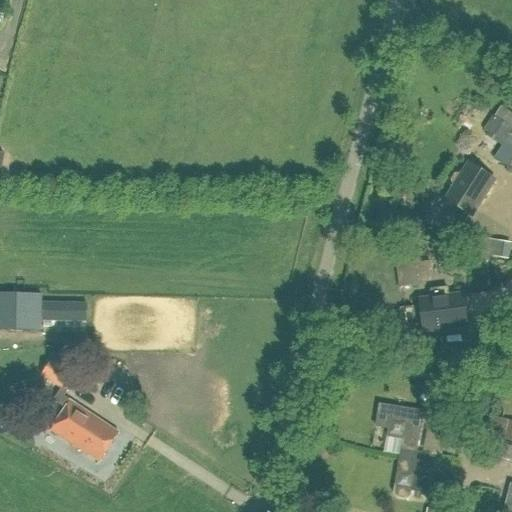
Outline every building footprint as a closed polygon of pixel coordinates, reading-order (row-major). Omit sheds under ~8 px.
[(509,136),(494,161),(507,168),(511,159),(511,137),(510,136),(509,136)] [(469,219),(492,183),(466,166),(459,177),(453,177),(449,183),(452,189),(443,202),(469,219)] [(469,241),(466,254),(480,257),(482,244),(469,241)] [(496,246),(494,259),(508,261),(510,248),(496,246)] [(429,264),(397,269),(400,291),(432,286),(429,264)] [(430,298),(419,299),(424,335),(467,329),(463,294),(449,296),(448,288),(430,291),(430,298)] [(0,333),(41,333),(41,297),(0,297),(0,333)] [(44,304),(44,322),(87,323),(87,305),(44,304)] [(490,359),(444,347),(439,365),(497,380),(501,364),(489,362),(490,359)] [(67,395),(78,379),(53,362),(43,378),(67,395)] [(472,415),(487,419),(495,389),(479,385),(472,415)] [(98,464),(118,433),(70,401),(49,431),(98,464)] [(408,452),(418,453),(419,443),(417,440),(422,413),(381,407),(377,429),(388,431),(387,438),(402,440),(400,451),(403,451),(403,448),(408,449),(408,452)] [(494,420),(490,440),(503,443),(507,423),(494,420)] [(416,463),(418,453),(408,452),(408,449),(403,448),(403,451),(400,451),(399,461),(401,461),(396,490),(395,497),(397,500),(408,502),(412,499),(413,493),(426,495),(431,466),(416,463)]
